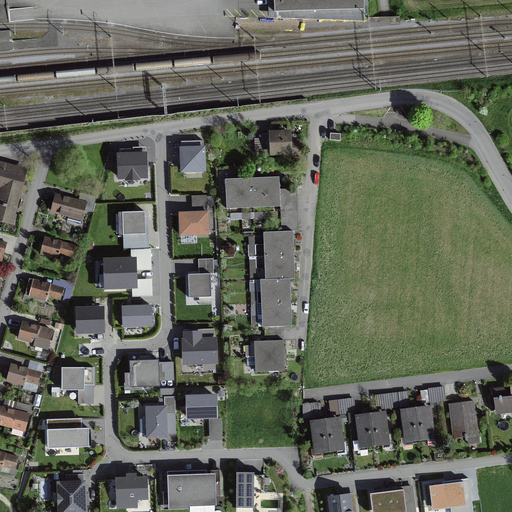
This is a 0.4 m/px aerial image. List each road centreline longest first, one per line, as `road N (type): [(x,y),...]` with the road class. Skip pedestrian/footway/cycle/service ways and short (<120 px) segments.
road 1 (residential): [(161,128),(167,327),(155,344),(120,347),(110,356),(110,439),(118,455),(269,453),(288,461),(297,484),(511,457)]
road 2 (residential): [(161,128),(423,97),(469,119),(511,193)]
road 3 (residential): [(511,370),(310,396)]
road 4 (residential): [(49,144),(0,328)]
